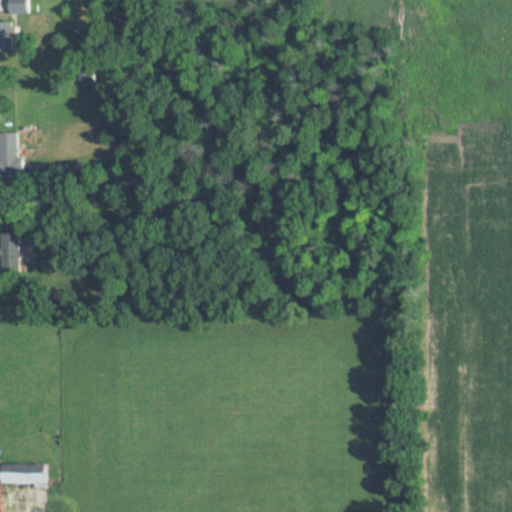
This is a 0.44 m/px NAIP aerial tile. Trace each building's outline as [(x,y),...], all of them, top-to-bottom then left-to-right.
[(30,12),(29,0),(9,0),(10,12),(30,12)] [(0,50),(13,50),(13,22),(0,21),(0,50)] [(19,133),(0,132),(0,178),(24,178),(24,156),(19,156),(19,133)] [(2,232),(2,276),(20,276),(20,232),(2,232)] [(46,482),(46,462),(2,462),(2,482),(46,482)]
